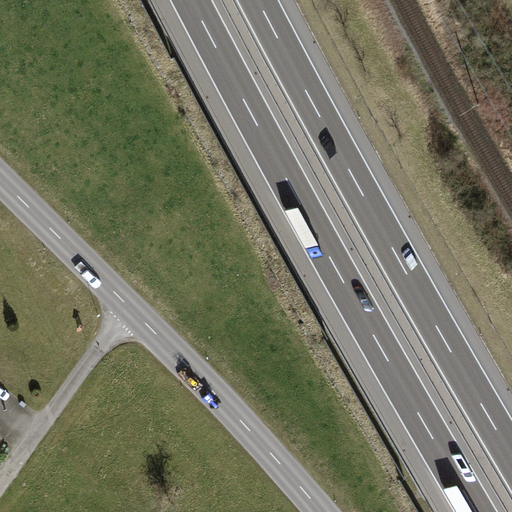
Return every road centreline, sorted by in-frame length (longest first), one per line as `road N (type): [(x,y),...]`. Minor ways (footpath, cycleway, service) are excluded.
road 1 (motorway): [(191,0),(476,511)]
road 2 (motorway): [(511,454),(258,0)]
road 3 (tertiary): [(321,511),(241,420),(0,178)]
road 4 (track): [(134,311),(0,484)]
